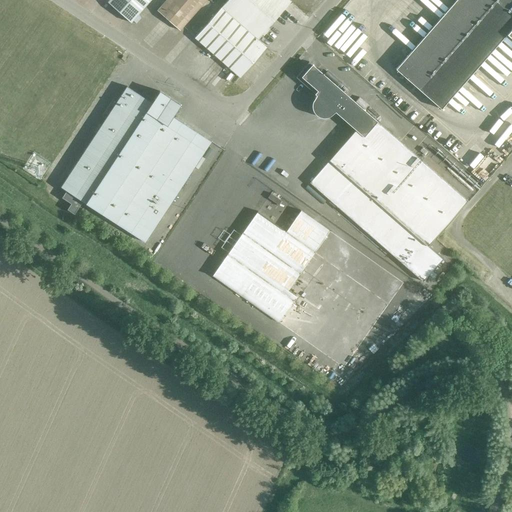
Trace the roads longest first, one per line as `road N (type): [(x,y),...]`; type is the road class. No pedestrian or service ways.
road 1 (unclassified): [(511,404),(496,379),(466,375),(435,383),(341,435),(313,432),(0,217)]
road 2 (unclassified): [(332,0),(248,97),(231,102),(208,97),(61,0)]
